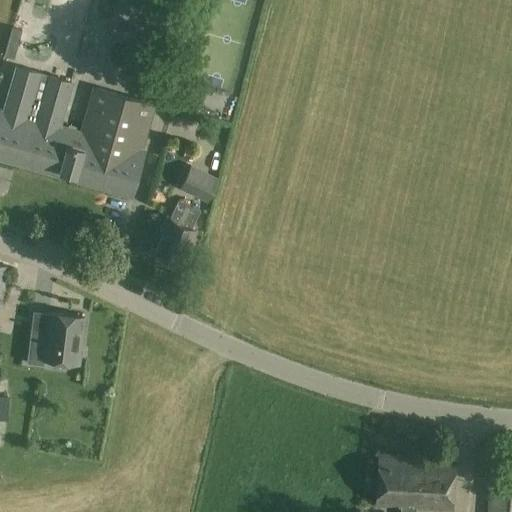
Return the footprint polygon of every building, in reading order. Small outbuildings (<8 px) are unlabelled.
[(12,27),(4,56),(14,58),(22,30),(12,27)] [(5,111),(2,110),(0,116),(0,154),(133,193),(146,150),(143,149),(157,103),(93,85),(80,130),(60,124),(72,83),(18,68),(5,111)] [(138,177),(151,181),(161,146),(148,142),(138,177)] [(192,165),(181,189),(209,201),(220,178),(192,165)] [(168,215),(160,230),(161,231),(154,245),(165,251),(163,255),(179,263),(197,230),(192,228),(202,210),(180,199),(170,216),(168,215)] [(0,263),(0,302),(11,267),(0,263)] [(30,367),(47,368),(48,363),(82,365),(85,318),(49,316),(48,336),(32,335),(30,367)] [(402,506),(401,511),(416,511),(417,507),(452,508),(454,458),(378,455),(376,505),(402,506)] [(511,511),(511,495),(489,495),(487,511),(511,511)]
